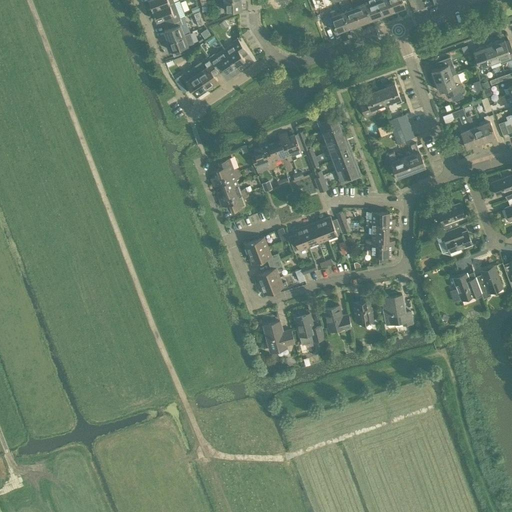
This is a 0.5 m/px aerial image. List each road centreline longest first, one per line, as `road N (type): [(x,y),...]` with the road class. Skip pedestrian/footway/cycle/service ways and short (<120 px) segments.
road 1 (track): [(434,408),(274,458),(207,448),(29,0)]
road 2 (residential): [(273,58),(190,112),(136,0)]
road 3 (residential): [(255,305),(410,266)]
road 4 (residential): [(452,177),(397,27)]
road 5 (residential): [(273,58),(305,63),(397,27)]
